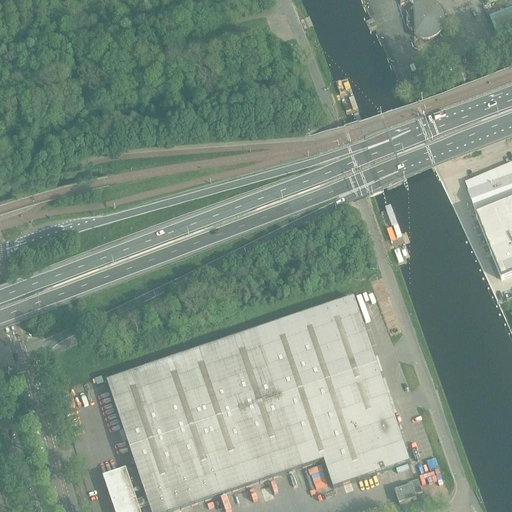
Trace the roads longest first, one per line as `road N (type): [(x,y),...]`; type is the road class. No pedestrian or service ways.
road 1 (unclassified): [(460,510),(460,478),(282,0)]
road 2 (trunk): [(413,140),(0,297)]
road 3 (trunk): [(413,140),(387,139),(0,255)]
road 4 (trunk): [(0,318),(396,167)]
road 5 (trunk): [(43,345),(379,186),(396,167)]
road 6 (tertiary): [(65,511),(27,392)]
road 7 (trunk): [(396,167),(511,123)]
